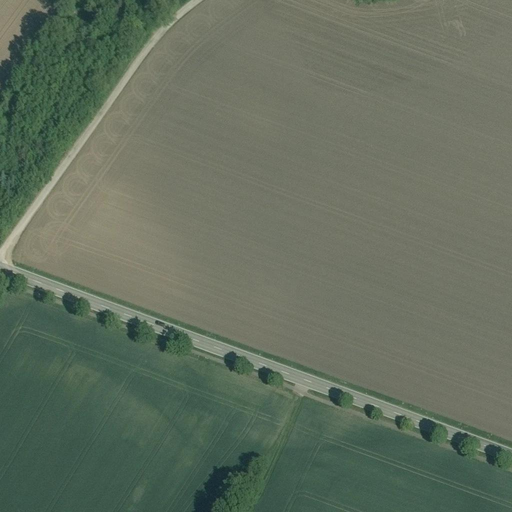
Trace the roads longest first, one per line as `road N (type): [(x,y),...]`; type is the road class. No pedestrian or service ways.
road 1 (tertiary): [(0,265),(511,451)]
road 2 (unclassified): [(188,0),(157,31),(0,256)]
